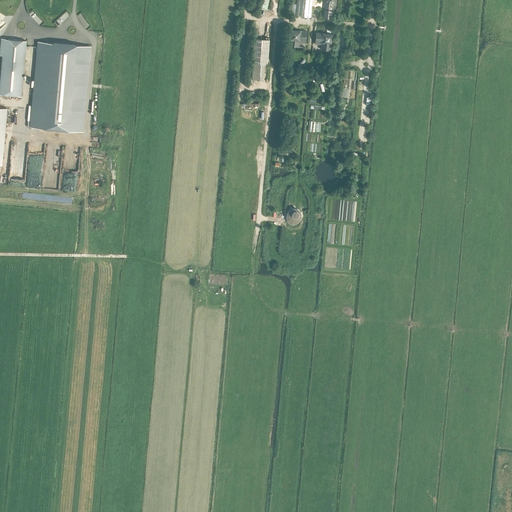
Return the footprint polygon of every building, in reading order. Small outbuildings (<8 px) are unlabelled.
[(261,0),(260,8),(267,10),(269,0),(261,0)] [(292,0),(291,13),(296,14),(296,15),(311,17),(312,0),(292,0)] [(334,10),(335,10),(336,0),(323,0),(322,9),(323,9),(322,18),(333,19),(334,10)] [(299,47),(299,42),(306,43),(307,31),(291,29),(289,46),(299,47)] [(316,32),(315,44),(321,45),(321,49),(331,50),(333,34),(316,32)] [(0,55),(3,55),(0,84),(0,93),(22,96),(26,41),(1,38),(0,53),(0,55)] [(29,127),(84,132),(91,46),(37,41),(29,127)] [(309,121),(308,131),(314,132),(316,122),(309,121)]
